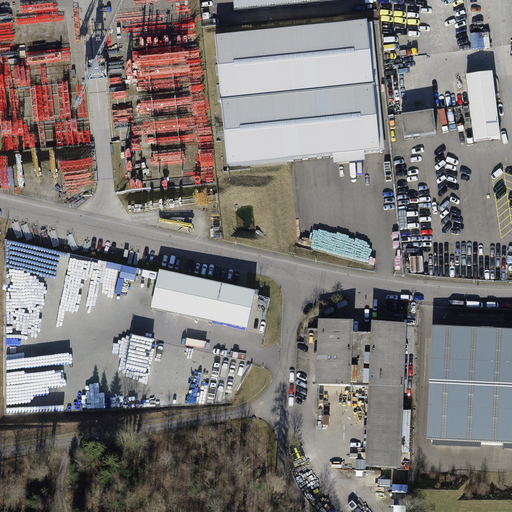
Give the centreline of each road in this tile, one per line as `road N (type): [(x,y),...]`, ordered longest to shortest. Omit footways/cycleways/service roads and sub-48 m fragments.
road 1 (unclassified): [(0,454),(286,407),(304,268)]
road 2 (residential): [(304,268),(0,196)]
road 3 (unknown): [(105,223),(98,0)]
road 4 (residential): [(511,294),(430,290),(304,268)]
road 5 (unknown): [(511,81),(488,57),(432,45),(422,0)]
